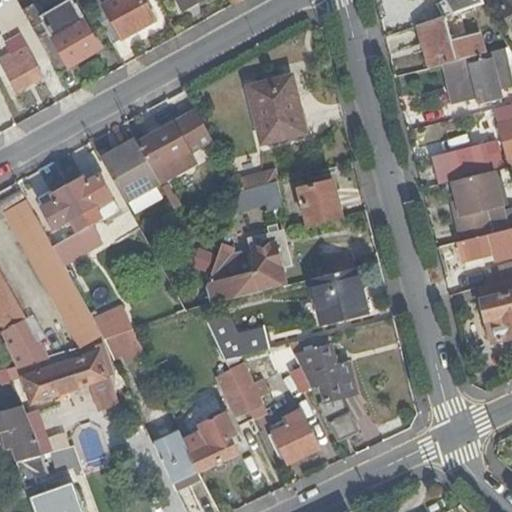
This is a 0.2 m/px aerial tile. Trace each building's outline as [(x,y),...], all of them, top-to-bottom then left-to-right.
[(86,0),(112,45),(153,22),(141,0),(115,0),(105,5),(102,0),(86,0)] [(201,0),(167,0),(169,3),(174,0),(176,0),(182,11),(201,0)] [(482,0),(451,0),(458,14),(475,8),(486,5),(482,0)] [(511,0),(495,0),(511,29),(511,0)] [(490,13),(486,5),(475,8),(481,18),(490,13)] [(420,26),(431,69),(457,63),(470,59),(485,56),(481,37),(453,44),(447,18),(420,26)] [(55,71),(57,75),(99,52),(82,20),(40,45),(55,71)] [(40,45),(35,34),(6,49),(9,55),(0,60),(0,66),(15,92),(55,71),(40,45)] [(471,64),(470,59),(457,63),(466,102),(479,99),(481,106),(503,100),(501,92),(511,89),(511,78),(508,61),(494,64),(493,59),(471,64)] [(304,135),(291,77),(245,89),(260,146),(304,135)] [(511,168),(511,167),(511,105),(496,110),(511,168)] [(138,144),(159,183),(180,172),(174,160),(184,155),(187,161),(193,157),(190,152),(211,140),(195,111),(138,144)] [(100,160),(124,202),(159,183),(138,144),(136,141),(100,160)] [(497,171),(505,169),(499,144),(483,147),(490,173),(492,172),(497,171)] [(434,160),(441,185),(449,183),(490,173),(483,147),(434,160)] [(174,160),(180,172),(197,163),(193,157),(187,161),(184,155),(174,160)] [(82,180),(67,188),(89,228),(103,221),(97,211),(102,208),(100,205),(111,199),(94,168),(80,176),(82,180)] [(497,171),(492,172),(505,229),(510,227),(497,171)] [(453,218),(459,242),(465,240),(505,229),(492,172),(490,173),(449,183),(454,202),(458,217),(453,218)] [(264,173),(234,181),(240,193),(268,186),(264,173)] [(300,190),(309,227),(343,219),(334,181),(300,190)] [(272,203),(268,186),(240,193),(233,214),(272,203)] [(89,228),(67,188),(52,196),(50,192),(36,201),(53,230),(64,225),(66,229),(71,226),(77,235),(89,228)] [(0,201),(0,206),(4,214),(26,202),(20,190),(0,201)] [(73,339),(96,327),(52,249),(26,202),(4,214),(73,339)] [(458,217),(454,202),(448,203),(453,218),(458,217)] [(511,247),(511,226),(510,227),(505,229),(465,240),(471,259),(481,256),(482,262),(495,259),(493,253),(511,247)] [(236,299),(285,287),(275,246),(253,250),(258,273),(254,274),(254,273),(209,285),(207,290),(211,306),(236,299)] [(200,269),(213,273),(218,259),(205,254),(200,269)] [(511,277),(511,259),(489,265),(493,283),(511,277)] [(365,307),(356,269),(314,280),(325,326),(344,321),(342,313),(365,307)] [(511,277),(493,283),(480,287),(483,300),(482,300),(487,322),(492,321),(497,343),(511,339),(511,277)] [(0,333),(0,334),(24,321),(0,278),(0,333)] [(367,316),(365,307),(342,313),(344,321),(367,316)] [(16,367),(45,358),(38,345),(35,346),(23,324),(1,336),(16,367)] [(73,339),(80,352),(104,340),(96,327),(73,339)] [(143,352),(133,330),(104,340),(114,361),(143,352)] [(307,379),(312,390),(323,388),(327,404),(359,397),(350,362),(335,366),(330,346),(295,354),(297,360),(307,379)] [(108,380),(99,353),(23,379),(31,405),(108,380)] [(294,385),(307,379),(297,360),(284,366),(294,385)] [(350,362),(359,397),(363,396),(354,361),(350,362)] [(244,363),(231,370),(251,411),(265,404),(261,397),(270,393),(263,379),(254,383),(244,363)] [(7,371),(10,378),(15,376),(13,369),(7,371)] [(251,411),(231,370),(217,376),(241,426),(255,420),(251,411)] [(0,377),(4,386),(12,382),(10,378),(7,371),(0,372),(0,377)] [(320,408),(326,419),(330,417),(327,406),(320,408)] [(17,465),(42,458),(39,447),(22,408),(0,414),(0,435),(4,434),(9,451),(12,450),(17,465)] [(299,408),(280,417),(285,429),(273,436),(270,437),(275,445),(280,443),(290,464),(319,449),(299,408)] [(186,441),(201,474),(239,455),(230,438),(236,436),(226,415),(201,427),(203,432),(186,441)] [(356,432),(348,415),(331,423),(339,440),(356,432)] [(285,429),(280,417),(267,424),(273,436),(285,429)] [(199,474),(201,474),(186,441),(182,434),(154,447),(177,494),(189,487),(188,486),(202,480),(199,474)] [(48,474),(42,458),(17,465),(23,481),(48,474)] [(33,510),(33,511),(51,511),(49,503),(33,510)]
